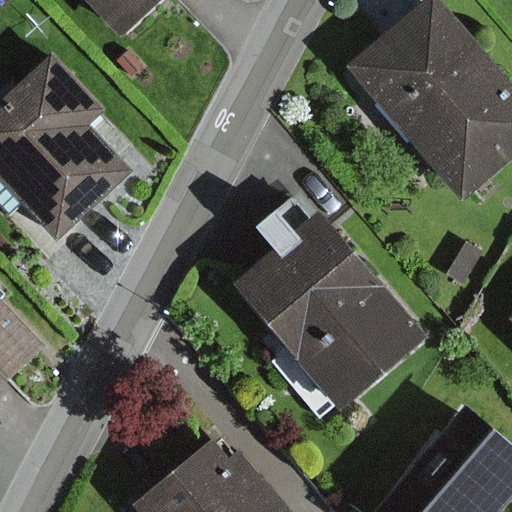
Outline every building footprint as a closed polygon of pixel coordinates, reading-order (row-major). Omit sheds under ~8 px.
[(88,0),(122,37),(162,0),(88,0)] [(511,160),(511,83),(441,0),(427,0),(348,66),(463,202),(511,160)] [(145,67),(130,51),(118,61),(133,78),(145,67)] [(107,110),(54,54),(0,103),(0,180),(58,241),(131,172),(89,127),(107,110)] [(279,254),(239,288),(343,410),(429,337),(322,212),(311,221),(294,200),(258,230),(279,254)] [(465,286),(484,252),(466,243),(448,277),(465,286)] [(0,390),(47,347),(0,296),(0,390)] [(511,446),(464,407),(375,511),(497,511),(511,495),(511,446)] [(230,459),(214,440),(133,507),(137,511),(292,511),(241,450),(230,459)]
